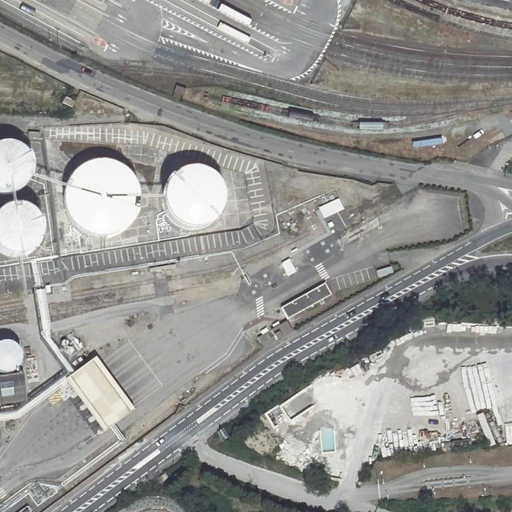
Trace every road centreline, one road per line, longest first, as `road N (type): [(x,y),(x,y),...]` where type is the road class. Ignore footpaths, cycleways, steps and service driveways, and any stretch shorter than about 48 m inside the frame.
road 1 (residential): [(458,180),(247,139),(82,74),(0,31)]
road 2 (secondary): [(75,511),(325,335)]
road 3 (secondary): [(325,335),(466,265),(511,260)]
road 4 (secondary): [(488,235),(325,335)]
